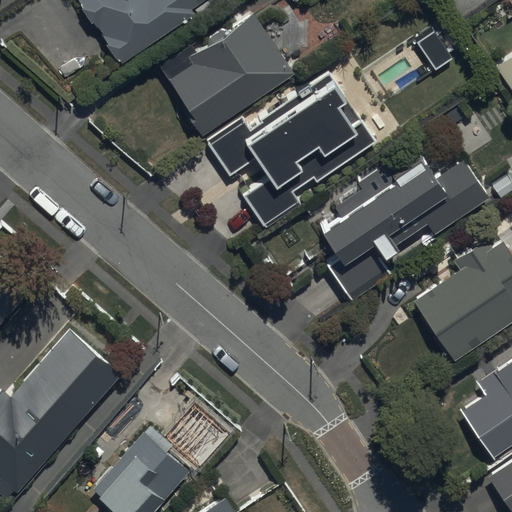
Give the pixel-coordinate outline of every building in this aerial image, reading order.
[(76,0),(117,56),(187,6),(183,1),(184,0),(76,0)] [(199,125),(290,63),(250,3),(193,42),(186,33),(155,54),(180,91),(177,93),(199,125)] [(449,49),(430,23),(415,35),(434,61),(449,49)] [(511,43),(489,58),(509,89),(511,87),(511,43)] [(312,173),(371,133),(326,66),(246,121),(237,107),(202,131),(226,166),(251,149),(265,169),(239,187),(261,220),(298,195),(289,182),(309,168),(312,173)] [(428,223),(481,188),(455,149),(427,168),(413,147),(395,160),(388,150),(354,173),(357,177),(328,196),(335,207),(316,221),(334,248),(323,256),(347,292),(385,265),(375,249),(391,238),(390,236),(422,214),(428,223)] [(411,291),(450,349),(511,307),(511,243),(508,246),(497,230),(486,238),(480,228),(448,249),(456,261),(411,291)] [(0,323),(33,286),(0,257),(0,323)] [(16,492),(121,373),(70,328),(9,396),(1,390),(0,391),(0,491),(6,497),(13,490),(16,492)] [(489,450),(511,433),(511,346),(475,373),(482,383),(455,402),(489,450)] [(146,511),(154,503),(151,500),(185,461),(163,442),(169,435),(196,458),(213,438),(181,410),(163,431),(145,415),(89,479),(109,496),(94,511),(146,511)] [(511,451),(486,469),(511,506),(511,451)] [(236,511),(223,494),(196,511),(236,511)]
